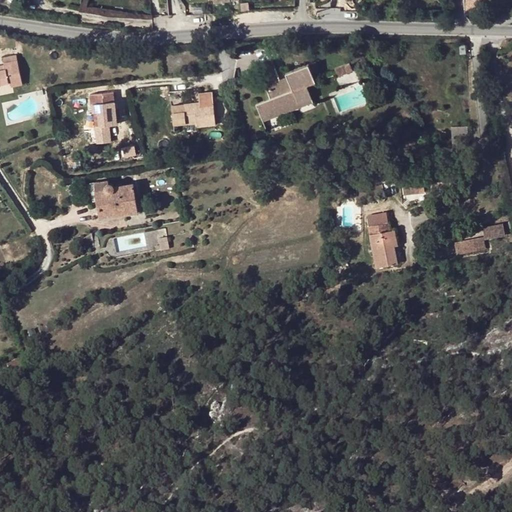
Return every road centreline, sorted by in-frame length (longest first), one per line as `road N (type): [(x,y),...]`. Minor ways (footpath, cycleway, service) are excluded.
road 1 (tertiary): [(0,18),(85,31),(212,30)]
road 2 (tertiary): [(299,29),(459,28)]
road 3 (residential): [(212,30),(224,79),(130,86)]
road 4 (unknown): [(176,25),(65,12),(44,0)]
